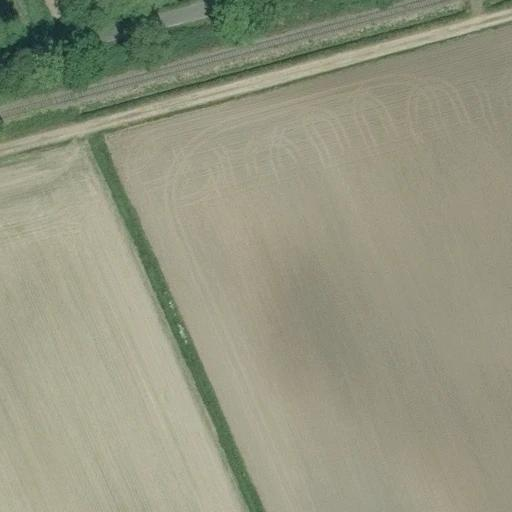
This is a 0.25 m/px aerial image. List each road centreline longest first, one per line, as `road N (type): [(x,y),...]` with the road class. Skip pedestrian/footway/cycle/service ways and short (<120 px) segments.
road 1 (track): [(511,20),(0,154)]
road 2 (unclassified): [(0,56),(214,0)]
